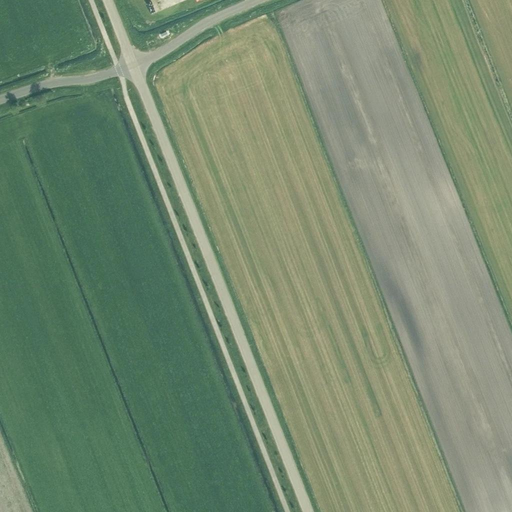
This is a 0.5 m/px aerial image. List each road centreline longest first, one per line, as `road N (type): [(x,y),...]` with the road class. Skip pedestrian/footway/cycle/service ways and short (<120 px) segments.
road 1 (tertiary): [(306,511),(132,64)]
road 2 (unclassified): [(132,64),(255,0)]
road 3 (unclassified): [(0,99),(132,64)]
